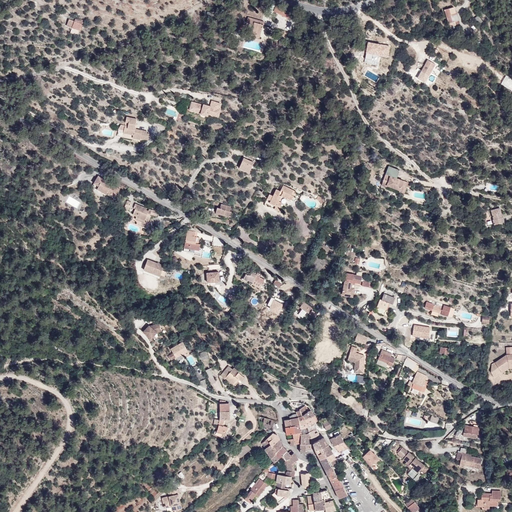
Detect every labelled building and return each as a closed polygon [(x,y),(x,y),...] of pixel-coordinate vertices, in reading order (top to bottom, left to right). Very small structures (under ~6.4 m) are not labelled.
[(456,13),(455,13),(454,7),(445,10),(449,23),(448,23),(449,27),(456,25),(455,21),(459,20),(456,13)] [(292,15),(281,9),(277,16),(279,17),(277,20),(288,25),(292,15)] [(86,24),(81,22),(78,29),(83,31),(85,25),(86,24)] [(269,25),(253,22),(251,30),(258,32),(255,43),(264,45),(269,25)] [(83,31),(78,29),(76,28),(73,35),(81,37),(84,31),(83,31)] [(429,75),(435,64),(428,59),(421,71),(429,75)] [(500,84),(511,91),(511,78),(506,75),(500,84)] [(212,112),(222,115),(223,115),(227,101),(226,101),(214,97),(213,103),(195,98),(192,109),(211,114),(212,112)] [(141,139),(140,141),(148,143),(150,136),(145,135),(146,133),(134,130),(136,121),(126,119),(125,125),(128,125),(127,128),(120,126),(119,131),(124,132),(123,135),(134,138),(141,139)] [(249,172),(254,162),(244,158),(239,168),(249,172)] [(406,189),(408,183),(386,174),(383,181),(388,183),(387,185),(400,190),(401,188),(406,189)] [(101,187),(99,189),(111,197),(113,194),(117,196),(122,188),(99,175),(95,183),(101,187)] [(282,203),(279,201),(279,199),(281,197),(281,195),(291,200),(293,196),(291,195),(293,190),(283,185),(280,191),(276,189),(273,196),(269,194),(266,201),(270,203),(269,205),(275,208),(274,208),(274,209),(279,211),(282,203)] [(317,196),(304,191),(303,194),(316,199),(317,196)] [(83,200),(69,194),(66,203),(79,209),(83,200)] [(134,201),(128,199),(125,208),(130,210),(134,201)] [(153,215),(155,210),(151,209),(150,210),(147,209),(147,207),(136,202),(134,207),(136,208),(133,213),(138,215),(136,219),(145,223),(146,220),(150,221),(153,215)] [(230,211),(231,207),(221,204),(220,208),(217,207),(216,213),(230,217),(232,212),(230,211)] [(502,217),(500,208),(491,210),(494,219),(493,219),(494,224),(504,221),(503,217),(502,217)] [(197,231),(188,231),(188,252),(202,253),(203,236),(197,236),(197,231)] [(328,261),(319,253),(310,264),(318,272),(323,266),(328,261)] [(167,266),(151,261),(150,261),(146,272),(163,277),(167,266)] [(219,272),(206,272),(206,284),(219,283),(219,272)] [(251,280),(254,282),(256,280),(264,286),(268,281),(263,277),(264,275),(261,273),(259,275),(255,272),(254,275),(248,274),(246,279),(251,282),(251,280)] [(361,281),(362,276),(346,273),(342,294),(350,295),(353,279),(361,281)] [(393,304),(397,292),(386,288),(381,300),(380,299),(377,306),(386,310),(389,302),(393,304)] [(316,307),(307,302),(307,301),(304,307),(314,313),(313,314),(313,315),(319,318),(322,313),(315,309),(316,307)] [(450,307),(444,305),(444,304),(433,301),(432,304),(427,302),(425,308),(432,310),(431,314),(438,317),(439,312),(441,313),(441,314),(448,316),(450,307)] [(377,306),(375,311),(384,315),(386,310),(377,306)] [(302,314),(307,317),(311,311),(306,308),(303,314),(302,314)] [(153,321),(147,328),(154,335),(160,328),(165,327),(162,319),(154,322),(153,321)] [(411,337),(428,339),(430,327),(413,324),(411,337)] [(191,347),(186,338),(175,345),(180,354),(191,347)] [(364,373),(365,355),(356,353),(358,348),(352,346),(347,360),(355,363),(354,372),(364,373)] [(511,363),(511,346),(506,347),(507,355),(492,365),(491,372),(494,376),(509,365),(509,364),(511,363)] [(395,358),(391,356),(392,354),(382,350),(377,363),(388,368),(389,366),(392,367),(395,358)] [(212,357),(211,352),(206,354),(202,355),(204,361),(212,357)] [(416,365),(407,359),(403,364),(402,368),(398,376),(407,379),(408,375),(413,377),(414,375),(411,373),(416,365)] [(232,377),(239,369),(241,366),(237,362),(235,364),(231,361),(222,371),(227,375),(228,374),(232,377)] [(495,377),(509,368),(509,365),(494,376),(495,377)] [(243,379),(246,382),(249,378),(244,374),(245,373),(239,369),(232,377),(230,378),(238,385),(243,379)] [(427,376),(417,371),(412,381),(410,380),(407,385),(410,386),(407,392),(421,398),(423,392),(424,392),(427,386),(426,386),(428,382),(425,380),(427,376)] [(241,388),(246,382),(243,379),(238,385),(241,388)] [(231,412),(230,403),(230,401),(230,403),(228,403),(228,400),(222,400),(221,411),(231,412)] [(312,409),(308,412),(303,415),(305,419),(313,416),(315,415),(312,409)] [(305,419),(303,415),(301,410),(297,411),(297,414),(300,421),(302,420),(305,419)] [(231,412),(221,411),(221,418),(226,419),(231,419),(231,412)] [(412,413),(411,418),(406,417),(405,423),(424,426),(425,420),(416,419),(417,414),(412,413)] [(292,424),(300,421),(297,414),(291,416),(291,419),(292,424)] [(272,430),(275,420),(259,415),(262,426),(264,427),(271,429),(272,430)] [(439,417),(432,415),(430,421),(437,424),(439,417)] [(313,416),(305,419),(308,425),(315,422),(316,422),(313,416)] [(226,419),(221,418),(220,425),(219,428),(219,430),(226,432),(229,426),(224,425),(226,419)] [(308,425),(305,419),(302,420),(300,421),(292,424),(287,426),(289,434),(294,433),(302,431),(302,428),(308,425)] [(324,423),(328,430),(335,425),(333,421),(331,422),(330,420),(325,423),(324,423)] [(315,422),(308,425),(310,431),(317,427),(315,422)] [(310,431),(308,425),(302,428),(302,431),(302,442),(309,443),(309,438),(312,437),(310,431)] [(482,428),(466,425),(464,432),(463,436),(476,438),(477,434),(481,435),(482,428)] [(320,433),(317,427),(310,431),(312,437),(320,433)] [(339,435),(332,438),(334,441),(336,446),(341,444),(345,441),(339,431),(338,432),(339,435)] [(263,443),(266,448),(273,443),(274,445),(281,440),(278,434),(274,433),(263,443)] [(323,448),(329,445),(325,437),(319,440),(323,448)] [(247,443),(237,450),(242,457),(252,448),(249,445),(251,443),(249,440),(247,443)] [(273,443),(266,448),(273,457),(278,453),(277,450),(283,445),(281,440),(274,445),(273,443)] [(317,450),(323,448),(319,440),(315,442),(317,450)] [(349,448),(345,441),(341,444),(346,450),(349,448)] [(309,443),(302,442),(302,452),(312,449),(311,443),(309,443)] [(346,450),(341,444),(336,446),(341,452),(346,450)] [(277,450),(278,453),(280,458),(283,456),(288,451),(283,445),(277,450)] [(329,457),(334,454),(329,445),(323,448),(328,456),(329,457)] [(428,468),(402,447),(397,453),(407,461),(405,464),(408,466),(410,464),(414,467),(413,468),(419,473),(421,469),(425,472),(428,468)] [(321,459),(328,456),(323,448),(317,450),(321,459)] [(288,451),(283,456),(287,460),(297,451),(293,449),(290,452),(288,451)] [(362,457),(374,471),(383,463),(371,450),(362,457)] [(297,451),(287,460),(292,461),(291,469),(296,470),(296,461),(300,458),(297,451)] [(480,468),(482,459),(471,456),(466,455),(467,453),(466,453),(463,453),(461,459),(461,460),(459,465),(463,466),(464,465),(480,468)] [(337,459),(334,454),(329,457),(331,462),(337,459)] [(331,462),(329,457),(328,456),(321,459),(325,466),(327,469),(334,466),(331,462)] [(338,474),(334,466),(327,469),(331,479),(339,476),(338,474)] [(419,473),(413,468),(411,469),(408,474),(416,481),(421,475),(419,473)] [(292,484),(293,476),(279,473),(278,482),(287,483),(292,484)] [(312,485),(310,473),(303,474),(304,486),(305,486),(306,488),(308,488),(309,488),(310,487),(311,486),(312,485)] [(345,487),(339,476),(331,479),(337,491),(345,487)] [(262,481),(255,489),(262,495),(267,488),(265,487),(266,484),(262,481)] [(286,488),(277,487),(277,491),(274,494),(282,503),(287,498),(290,496),(291,489),(286,488)] [(349,494),(345,487),(337,491),(341,498),(349,494)] [(262,495),(255,489),(247,499),(252,502),(255,499),(257,500),(262,495)] [(179,490),(169,493),(170,498),(164,499),(166,509),(183,505),(179,490)] [(314,493),(315,496),(315,502),(326,500),(325,491),(314,493)] [(501,500),(501,491),(492,491),(492,493),(492,495),(490,495),(490,493),(482,493),(481,499),(478,499),(477,506),(484,506),(484,508),(490,509),(490,505),(498,506),(498,500),(501,500)] [(315,496),(307,496),(308,505),(315,504),(316,510),(327,509),(326,503),(326,500),(315,502),(315,496)] [(414,511),(420,508),(412,498),(406,503),(412,511),(414,511)] [(299,511),(299,500),(295,500),(294,506),(291,506),(291,511),(299,511)] [(326,503),(327,509),(327,511),(329,511),(337,510),(333,501),(326,503)]
